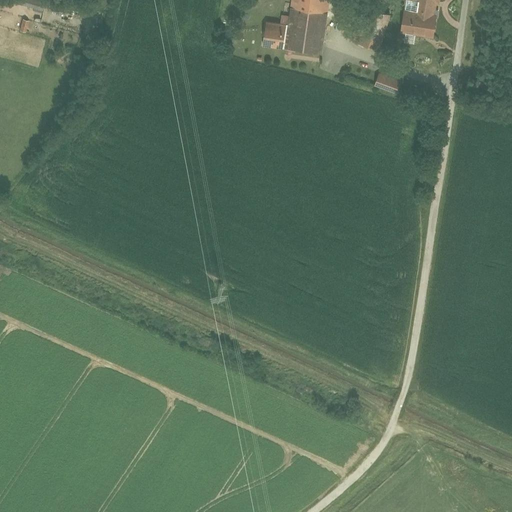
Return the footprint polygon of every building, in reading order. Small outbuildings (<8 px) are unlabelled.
[(11,0),(12,0),(45,11),(48,0),(11,0)] [(331,0),(294,0),(291,21),(271,18),(267,43),(323,52),(331,0)] [(441,0),(406,0),(403,31),(437,35),(441,0)] [(384,48),(394,12),(378,7),(375,20),(370,19),(369,23),(360,21),(354,40),(384,48)] [(28,31),(32,19),(26,17),(22,29),(28,31)] [(401,92),(405,79),(381,73),(378,86),(401,92)]
